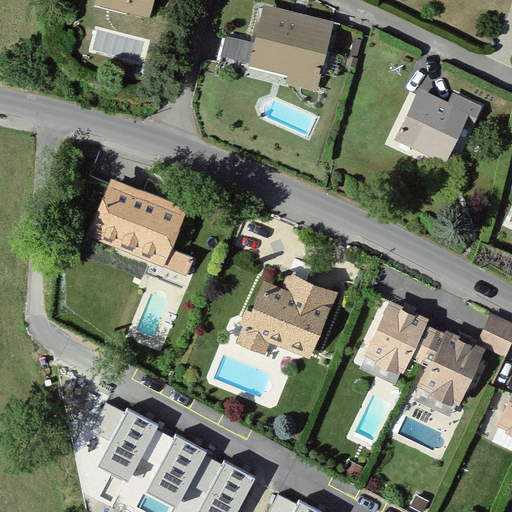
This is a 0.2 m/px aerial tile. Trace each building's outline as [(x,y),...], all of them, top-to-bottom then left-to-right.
[(104,0),(152,12),(154,0),(104,0)] [(328,18),(257,4),(245,68),(316,82),(328,18)] [(444,104),(417,91),(390,145),(452,176),(488,106),(452,88),(444,104)] [(183,210),(105,179),(81,239),(185,280),(194,258),(168,248),(183,210)] [(285,287),(262,277),(236,340),(264,352),(269,340),(308,356),(334,294),(290,275),(285,287)] [(480,349),(384,302),(359,354),(454,401),(480,349)] [(508,350),(511,341),(511,316),(492,308),(479,337),(508,350)] [(511,372),(510,372),(485,425),(511,437),(511,372)] [(159,425),(128,409),(98,467),(129,483),(159,425)] [(206,451),(176,434),(145,492),(176,508),(206,451)] [(236,511),(255,477),(224,461),(197,511),(236,511)] [(320,511),(300,501),(293,511),(320,511)]
